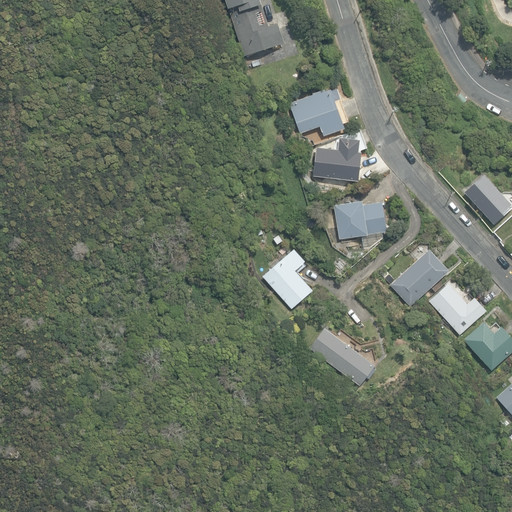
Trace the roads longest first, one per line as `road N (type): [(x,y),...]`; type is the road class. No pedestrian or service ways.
road 1 (residential): [(336,0),(388,138),(511,278)]
road 2 (residential): [(511,102),(469,75),(427,0)]
